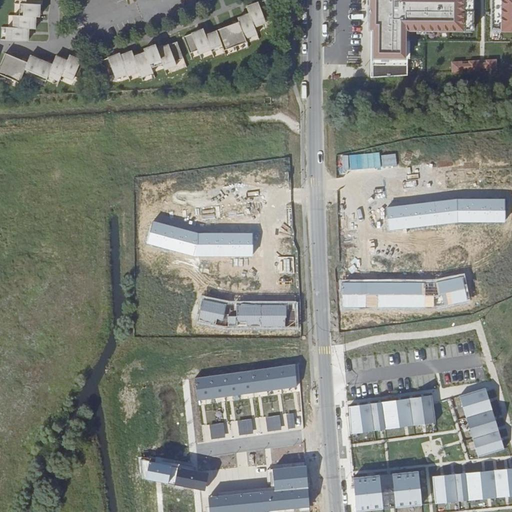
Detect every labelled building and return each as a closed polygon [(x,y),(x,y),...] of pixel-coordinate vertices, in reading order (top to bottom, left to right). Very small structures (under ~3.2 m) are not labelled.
[(19,0),(19,16),(13,16),(13,28),(6,28),(6,40),(28,41),(28,29),(35,29),(35,17),(39,17),(39,5),(41,5),(40,0),(19,0)] [(266,0),(262,0),(246,7),(249,14),(237,18),(239,22),(216,31),(216,32),(206,36),(203,30),(183,38),(190,54),(198,51),(200,55),(211,50),(213,52),(223,48),(224,51),(247,42),(245,38),(257,33),(255,27),(266,22),(265,19),(273,15),(266,0)] [(407,40),(407,31),(466,31),(466,29),(474,29),(474,0),(371,0),(371,31),(374,31),(374,77),(409,75),(409,59),(412,59),(412,40),(407,40)] [(511,0),(490,0),(491,31),(501,31),(501,32),(511,32),(511,0)] [(183,57),(176,41),(157,48),(155,44),(143,49),(145,52),(134,56),(131,51),(120,55),(119,53),(99,61),(106,78),(114,75),(116,78),(127,74),(128,76),(139,71),(141,77),(153,72),(151,67),(162,63),(164,69),(176,64),(175,61),(183,57)] [(27,63),(5,53),(0,65),(0,74),(20,83),(24,72),(46,82),(48,76),(59,81),(62,76),(73,81),(74,77),(82,80),(90,64),(69,55),(67,61),(56,56),(52,65),(46,62),(30,56),(27,63)] [(463,61),(452,61),(452,73),(498,72),(497,60),(486,61),(480,61),(469,61),(463,61)] [(390,230),(459,222),(504,222),(504,199),(456,199),(387,208),(390,230)] [(252,234),(199,234),(153,221),(147,243),(193,256),(252,255),(252,234)] [(463,275),(434,282),(340,281),(339,307),(442,308),(470,302),(463,275)] [(297,303),(232,303),(203,296),(197,322),(224,329),(297,328),(297,303)] [(292,365),(278,367),(281,388),(296,386),(292,365)] [(278,367),(264,369),(268,390),(281,388),(278,367)] [(264,369),(250,371),(253,392),(268,390),(264,369)] [(250,371),(236,374),(239,395),(253,392),(250,371)] [(236,374),(222,376),(225,397),(239,395),(236,374)] [(222,376),(208,378),(212,399),(225,397),(222,376)] [(208,378),(194,380),(197,401),(212,399),(208,378)] [(350,401),(350,405),(435,393),(435,389),(350,401)] [(493,411),(486,389),(461,397),(468,418),(493,411)] [(409,400),(413,427),(435,424),(431,398),(409,400)] [(409,400),(381,404),(384,430),(413,427),(409,400)] [(370,406),(374,432),(384,430),(381,404),(370,406)] [(370,406),(348,408),(351,435),(374,432),(370,406)] [(493,411),(468,418),(474,439),(499,431),(493,411)] [(293,413),(286,414),(288,428),(295,427),(293,413)] [(279,415),(266,417),(268,431),(281,429),(279,415)] [(251,419),(238,421),(240,435),(253,433),(251,419)] [(223,423),(210,425),(212,439),(225,437),(223,423)] [(504,449),(499,431),(474,439),(479,457),(504,449)] [(142,459),(145,479),(196,488),(203,489),(206,472),(195,469),(142,459)] [(464,470),(511,468),(511,459),(464,460),(464,470)] [(307,466),(273,470),(275,489),(208,496),(209,511),(280,511),(311,509),(307,466)] [(511,469),(433,476),(435,503),(511,496),(511,469)] [(419,472),(393,474),(396,508),(422,505),(419,472)] [(381,476),(384,509),(396,508),(393,474),(381,476)] [(381,476),(354,478),(358,511),(384,509),(381,476)]
